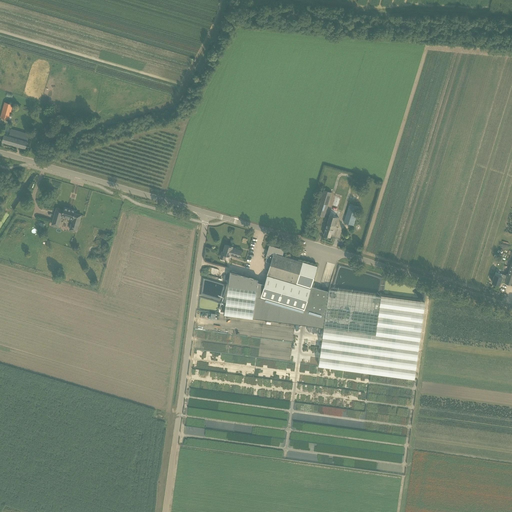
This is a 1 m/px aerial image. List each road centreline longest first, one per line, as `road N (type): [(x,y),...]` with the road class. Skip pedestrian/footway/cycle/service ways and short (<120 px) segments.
road 1 (unclassified): [(511,307),(206,212)]
road 2 (unclassified): [(206,212),(165,511)]
road 3 (track): [(436,284),(402,511)]
road 4 (unclassified): [(206,212),(0,153)]
